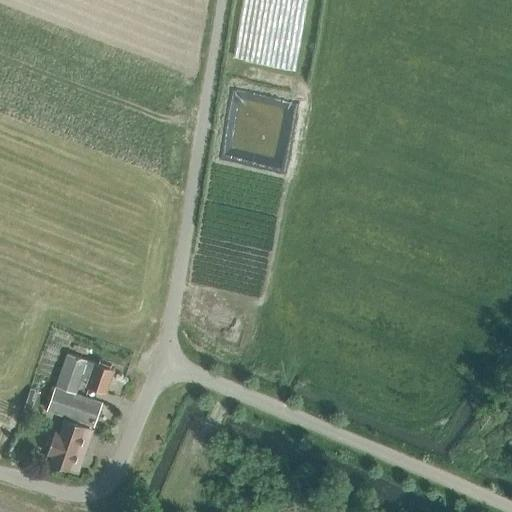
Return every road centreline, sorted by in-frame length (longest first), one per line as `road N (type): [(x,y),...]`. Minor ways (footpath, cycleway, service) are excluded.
road 1 (unclassified): [(511,510),(162,361)]
road 2 (unclassified): [(162,361),(229,0)]
road 3 (unclassified): [(0,471),(80,495),(103,488),(162,361)]
